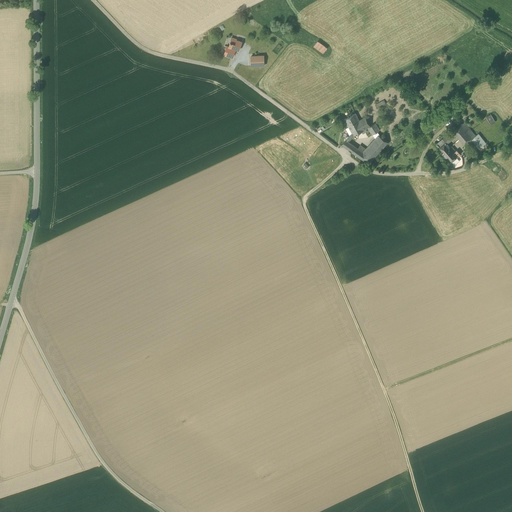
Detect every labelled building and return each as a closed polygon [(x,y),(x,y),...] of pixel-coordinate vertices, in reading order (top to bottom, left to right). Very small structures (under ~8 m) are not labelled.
[(231,38),(228,47),(226,46),(224,55),(232,58),(235,49),(239,51),(242,42),(237,40),(231,38)] [(327,48),(318,41),(313,47),(323,54),(327,48)] [(264,56),(251,56),(252,66),(264,66),(264,56)] [(375,105),(377,109),(386,104),(384,100),(375,105)] [(352,133),(353,136),(361,132),(366,129),(368,128),(370,126),(365,117),(359,121),(356,113),(344,120),(348,127),(352,133)] [(488,118),(492,123),(497,120),(493,114),(488,118)] [(464,122),(461,125),(468,133),(471,130),(468,127),(464,122)] [(368,128),(373,135),(377,132),(380,130),(375,123),(370,126),(368,128)] [(461,125),(452,131),(455,135),(459,139),(468,133),(461,125)] [(471,130),(468,133),(472,139),(479,148),(486,143),(483,140),(478,134),(476,136),(471,130)] [(444,152),(448,148),(445,144),(445,143),(446,143),(455,135),(452,131),(447,135),(437,144),(437,146),(438,147),(439,147),(444,152)] [(464,145),(472,139),(468,133),(459,139),(464,145)] [(364,153),(359,150),(356,155),(369,164),(388,142),(379,136),(376,139),(367,149),(364,153)] [(341,145),(349,150),(352,145),(348,142),(346,140),(341,145)] [(360,144),(358,148),(359,150),(364,153),(367,149),(360,144)] [(349,150),(356,155),(359,150),(358,148),(352,145),(349,150)] [(449,147),(448,148),(456,157),(460,154),(457,150),(456,151),(451,146),(449,147)] [(452,162),(456,157),(448,148),(444,152),(444,153),(444,154),(444,155),(444,156),(445,156),(447,157),(448,157),(452,162)]
